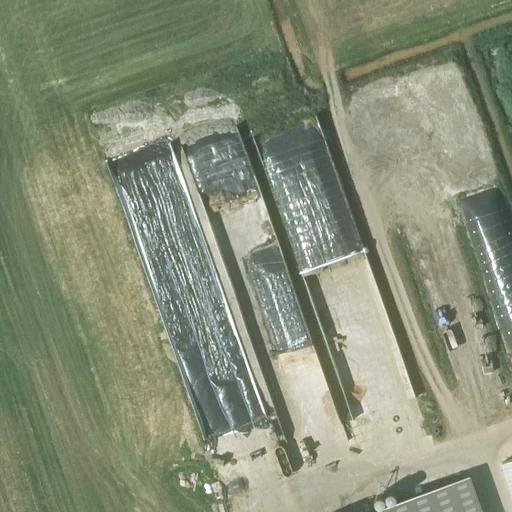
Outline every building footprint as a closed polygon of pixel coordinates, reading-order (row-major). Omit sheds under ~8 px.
[(449,221),(429,143),(395,152),(415,230),(449,221)] [(181,150),(121,169),(150,255),(158,253),(154,240),(187,229),(184,218),(182,219),(180,212),(192,208),(201,237),(208,235),(181,150)] [(223,270),(210,240),(200,244),(213,274),(223,270)] [(511,459),(502,463),(511,490),(511,459)] [(483,511),(470,476),(367,511),(483,511)]
